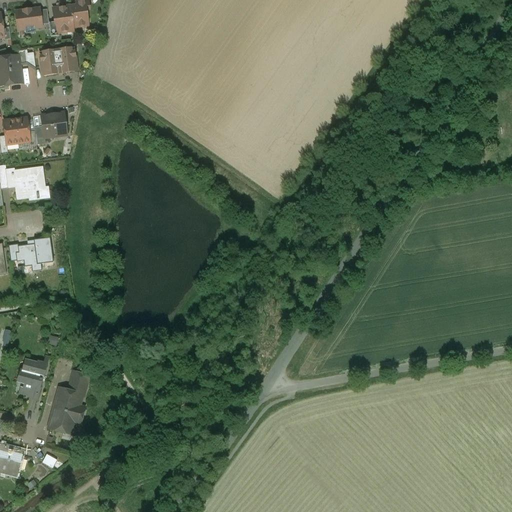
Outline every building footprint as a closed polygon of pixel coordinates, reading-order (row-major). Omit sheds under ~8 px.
[(76,7),(70,7),(73,31),(74,31),(73,28),(85,27),(84,19),(87,19),(86,11),(89,10),(88,2),(76,3),(76,7)] [(70,7),(53,10),(54,23),(55,25),(56,25),(57,34),(58,33),(73,31),(70,7)] [(40,9),(30,11),(30,10),(23,11),(23,12),(15,13),(18,31),(25,30),(26,35),(35,33),(34,29),(42,28),(42,26),(40,11),(40,9)] [(47,10),(40,11),(42,26),(49,24),(48,23),(47,10)] [(54,23),(48,23),(49,24),(50,38),(59,37),(58,33),(57,34),(56,25),(55,25),(54,23)] [(33,49),(25,50),(26,65),(33,70),(34,73),(31,78),(32,88),(38,87),(33,49)] [(25,50),(16,51),(17,57),(19,57),(20,66),(26,65),(25,50)] [(70,50),(43,53),(43,57),(40,57),(42,72),(43,72),(44,76),(56,74),(57,75),(57,74),(62,73),(62,74),(63,74),(75,72),(75,68),(76,68),(74,53),(71,53),(70,50)] [(17,57),(0,59),(0,87),(22,84),(20,66),(19,57),(17,57)] [(63,114),(41,117),(42,127),(44,139),(55,137),(57,133),(66,132),(63,114)] [(27,120),(21,121),(21,120),(15,121),(18,145),(29,143),(30,143),(29,134),(27,120)] [(8,122),(3,123),(5,137),(6,146),(7,146),(18,145),(15,121),(8,122)] [(42,127),(34,128),(34,133),(36,146),(45,145),(44,139),(42,127)] [(34,133),(29,134),(30,143),(29,143),(30,152),(37,151),(36,146),(34,133)] [(6,166),(0,167),(0,184),(0,186),(1,190),(9,189),(9,188),(6,172),(6,166)] [(34,170),(13,173),(13,171),(6,172),(9,188),(16,187),(17,191),(15,191),(15,192),(16,192),(18,200),(29,198),(29,196),(36,195),(37,200),(39,200),(48,198),(47,189),(44,190),(43,180),(36,181),(34,170)] [(34,245),(18,247),(18,245),(8,247),(10,263),(16,262),(17,263),(24,262),(25,268),(29,267),(30,273),(34,273),(42,272),(41,265),(53,264),(50,239),(33,241),(34,245)] [(11,334),(2,332),(0,340),(0,352),(6,354),(11,334)] [(37,365),(25,361),(22,372),(20,371),(17,382),(25,384),(23,390),(28,391),(26,398),(37,401),(40,390),(39,389),(42,378),(43,379),(47,366),(37,363),(37,365)] [(68,392),(59,390),(49,429),(71,435),(76,418),(79,419),(82,409),(79,408),(81,397),(84,397),(89,377),(73,373),(68,392)] [(22,453),(0,446),(0,471),(16,476),(22,453)] [(43,463),(53,468),(58,459),(48,454),(43,463)] [(61,472),(65,464),(59,460),(54,468),(61,472)]
